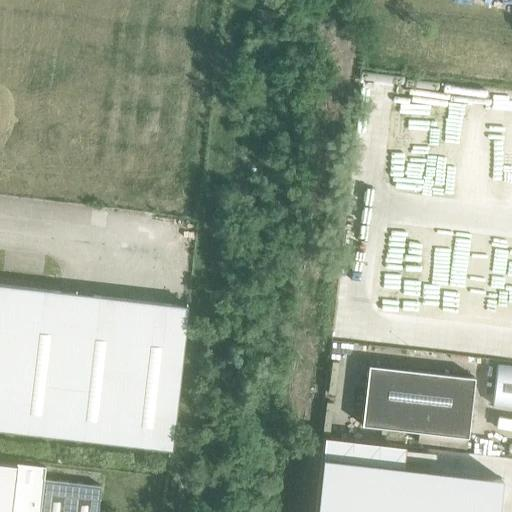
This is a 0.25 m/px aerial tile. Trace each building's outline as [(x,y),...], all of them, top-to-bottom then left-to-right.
[(0,431),(170,451),(187,307),(0,285),(0,431)] [(511,365),(497,364),(493,404),(511,406),(511,365)] [(368,365),(361,425),(467,437),(474,377),(368,365)] [(314,511),(497,511),(502,478),(402,467),(321,457),(314,511)] [(96,511),(100,487),(43,480),(44,467),(0,461),(0,511),(96,511)]
